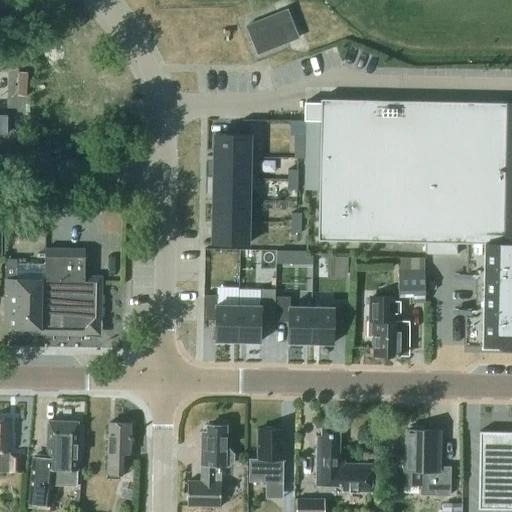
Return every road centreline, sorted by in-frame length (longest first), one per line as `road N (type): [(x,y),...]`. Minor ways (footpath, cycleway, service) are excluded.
road 1 (unclassified): [(162,380),(161,115),(152,78),(104,0)]
road 2 (secondary): [(162,380),(511,384)]
road 3 (secondary): [(0,374),(162,380)]
road 4 (unknown): [(392,84),(392,163),(456,171)]
road 5 (residential): [(160,511),(162,380)]
